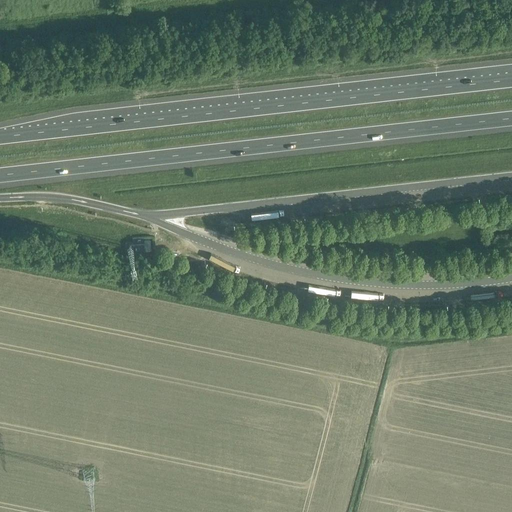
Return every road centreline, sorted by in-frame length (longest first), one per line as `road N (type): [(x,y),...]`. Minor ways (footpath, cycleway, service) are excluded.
road 1 (motorway): [(0,176),(511,118)]
road 2 (motorway): [(511,80),(0,137)]
